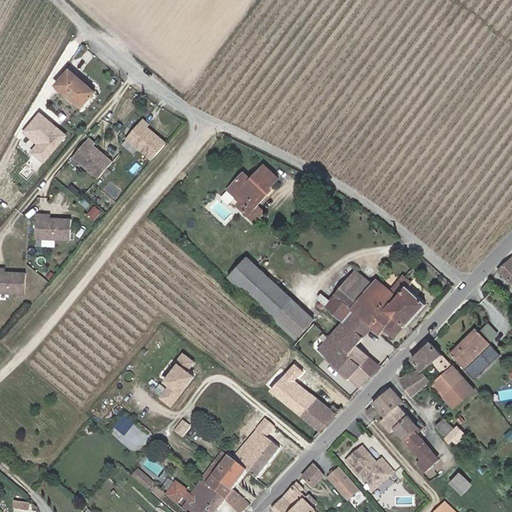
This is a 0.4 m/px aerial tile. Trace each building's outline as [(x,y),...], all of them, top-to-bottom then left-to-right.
[(93,89),(68,66),(55,82),(80,104),(93,89)] [(39,110),(23,131),(37,143),(30,151),(46,163),(69,134),(39,110)] [(149,118),(142,113),(126,133),(150,154),(165,137),(146,121),(149,118)] [(97,164),(107,152),(93,140),(95,137),(88,132),(72,151),(94,168),(97,164)] [(112,156),(107,152),(97,164),(94,168),(98,172),(112,156)] [(281,177),(267,164),(254,178),(246,171),(230,188),(241,198),(237,203),(256,221),(267,211),(257,202),(281,177)] [(70,239),(71,218),(46,217),(47,213),(37,212),(35,237),(70,239)] [(370,254),(360,245),(354,252),(364,261),(370,254)] [(244,256),(225,276),(291,338),(310,318),(244,256)] [(511,256),(498,269),(511,284),(511,256)] [(0,291),(25,293),(26,273),(1,271),(2,267),(0,267),(0,291)] [(337,328),(318,350),(349,379),(350,378),(359,388),(370,377),(365,371),(366,369),(368,368),(363,364),(370,356),(357,344),(373,326),(381,334),(387,328),(396,337),(407,324),(409,325),(427,304),(408,286),(412,280),(406,276),(393,291),(387,297),(379,289),(379,288),(374,283),(360,271),(351,275),(346,280),(344,279),(339,284),(341,286),(336,293),(336,294),(320,312),(337,328)] [(393,291),(378,279),(374,283),(379,288),(379,289),(387,297),(393,291)] [(491,334),(481,323),(477,327),(487,337),(491,334)] [(492,345),(478,329),(451,354),(466,369),(481,355),(491,345),(492,345)] [(422,369),(425,372),(443,356),(431,343),(414,358),(422,369)] [(499,353),(491,345),(481,355),(489,363),(499,353)] [(174,407),(198,375),(191,370),(198,361),(184,350),(161,380),(168,385),(159,396),(174,407)] [(378,363),(370,356),(363,364),(368,368),(366,369),(371,372),(378,363)] [(434,384),(446,396),(465,379),(453,367),(434,384)] [(425,372),(422,369),(405,377),(413,394),(431,380),(425,372)] [(331,410),(284,370),(259,399),(304,438),(331,410)] [(474,389),(465,379),(446,396),(456,406),(474,389)] [(385,417),(401,404),(405,401),(392,387),(373,402),(385,417)] [(420,427),(401,404),(385,417),(382,420),(391,431),(395,428),(421,459),(417,462),(425,471),(440,458),(417,430),(420,427)] [(379,411),(374,406),(367,411),(372,417),(379,411)] [(272,419),(262,412),(251,427),(261,434),(272,419)] [(115,429),(127,436),(135,421),(123,414),(115,429)] [(457,426),(447,416),(438,424),(448,435),(447,436),(453,442),(455,439),(458,442),(469,432),(460,423),(457,426)] [(251,427),(229,456),(245,468),(253,474),(276,445),(261,434),(251,427)] [(377,464),(363,448),(347,463),(358,475),(361,473),(364,477),(370,483),(371,487),(379,483),(387,476),(389,479),(395,474),(383,460),(377,464)] [(231,486),(245,468),(229,456),(226,454),(205,481),(220,492),(227,483),(231,486)] [(156,480),(166,472),(152,456),(143,464),(156,480)] [(327,474),(316,462),(305,474),(317,485),(327,474)] [(351,480),(340,467),(333,473),(344,486),(351,480)] [(153,480),(136,468),(130,474),(147,488),(153,480)] [(449,481),(462,494),(473,483),(459,470),(449,481)] [(389,479),(387,476),(379,483),(371,487),(374,493),(389,479)] [(220,492),(205,481),(204,480),(192,495),(175,482),(166,494),(175,502),(187,511),(211,511),(222,498),(223,495),(220,492)] [(272,509),(275,511),(291,511),(306,497),(298,490),(302,485),(298,482),(272,509)] [(236,491),(231,486),(227,483),(220,492),(223,495),(222,498),(227,502),(236,491)] [(249,501),(236,491),(227,502),(238,511),(249,501)] [(317,511),(319,510),(320,510),(313,503),(317,498),(310,492),(306,497),(291,511),(317,511)] [(187,511),(175,502),(170,508),(174,511),(173,511),(187,511)]
